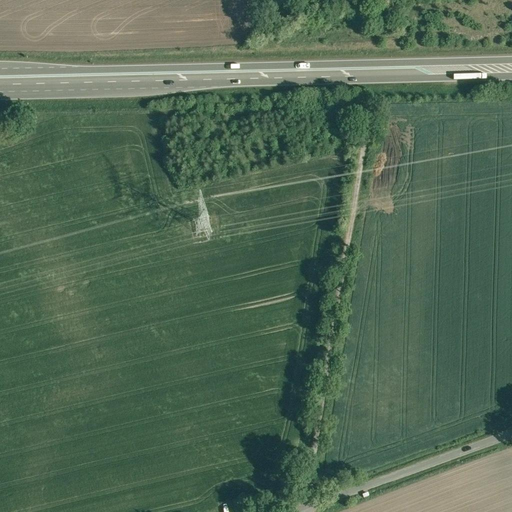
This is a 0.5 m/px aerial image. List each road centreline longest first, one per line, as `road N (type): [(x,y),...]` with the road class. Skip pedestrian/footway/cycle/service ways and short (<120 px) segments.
road 1 (trunk): [(0,80),(511,66)]
road 2 (unclassified): [(305,511),(369,132)]
road 3 (unclassified): [(305,511),(511,433)]
